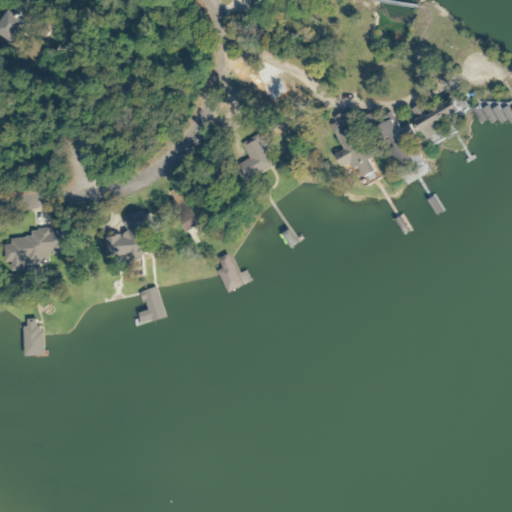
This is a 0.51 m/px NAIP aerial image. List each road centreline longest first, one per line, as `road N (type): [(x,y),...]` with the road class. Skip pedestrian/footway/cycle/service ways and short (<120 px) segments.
road 1 (residential): [(0,137),(130,137),(184,112),(209,72),(205,0)]
road 2 (residential): [(86,137),(36,10)]
